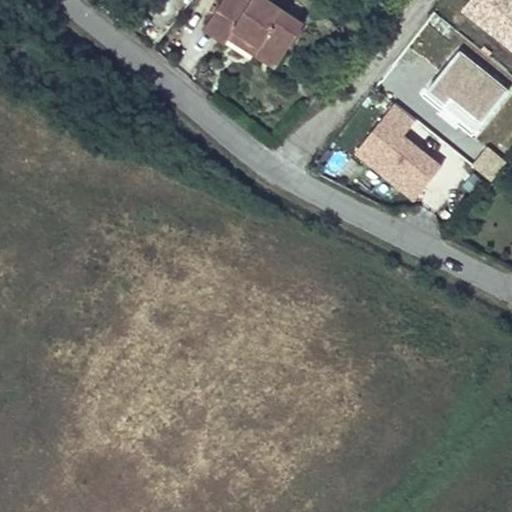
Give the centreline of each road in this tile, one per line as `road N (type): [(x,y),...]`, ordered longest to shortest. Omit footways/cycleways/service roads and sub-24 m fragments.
road 1 (residential): [(282,172),(237,145),(61,0)]
road 2 (residential): [(511,289),(282,172)]
road 3 (residential): [(282,172),(421,0)]
